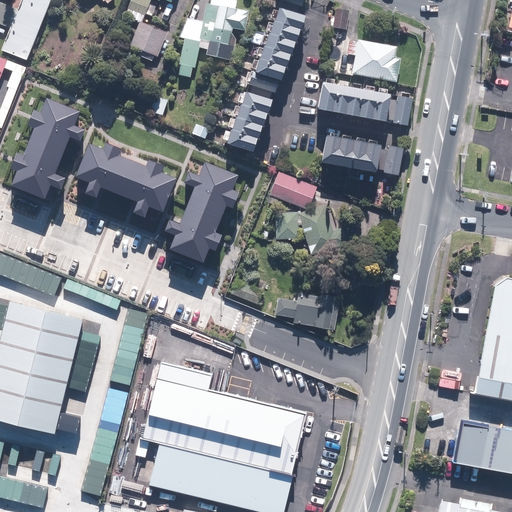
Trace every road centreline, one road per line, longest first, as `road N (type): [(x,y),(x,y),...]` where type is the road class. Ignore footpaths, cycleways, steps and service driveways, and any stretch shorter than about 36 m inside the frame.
road 1 (secondary): [(366,511),(426,210)]
road 2 (secondary): [(426,210),(461,20)]
